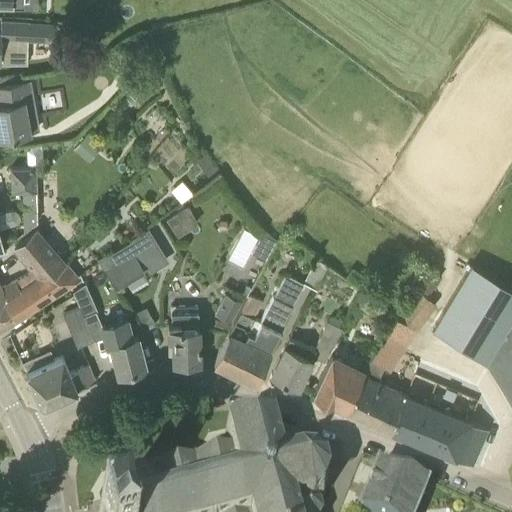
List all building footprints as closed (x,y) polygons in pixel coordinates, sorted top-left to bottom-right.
[(0,30),(0,62),(25,62),(26,37),(27,20),(27,19),(1,17),(0,30)] [(27,20),(26,37),(27,37),(52,39),(52,36),(53,22),(27,20)] [(141,34),(123,49),(133,63),(152,47),(141,34)] [(0,135),(12,134),(12,135),(15,134),(15,133),(36,130),(27,80),(0,84),(0,135)] [(89,131),(74,149),(84,157),(93,145),(98,149),(103,143),(89,131)] [(28,166),(11,167),(12,191),(23,191),(24,222),(24,232),(38,222),(37,191),(37,175),(39,174),(43,170),(42,149),(38,145),(31,145),(27,150),(28,166)] [(202,150),(193,156),(207,174),(215,168),(202,150)] [(182,179),(171,189),(181,200),(192,191),(182,179)] [(187,205),(166,218),(173,229),(177,235),(198,221),(187,205)] [(0,252),(4,249),(0,237),(0,226),(17,221),(19,219),(19,215),(19,212),(17,209),(14,208),(10,208),(0,210),(0,252)] [(0,326),(3,325),(10,321),(41,301),(52,293),(77,277),(36,228),(15,246),(33,269),(15,278),(16,280),(1,288),(0,286),(0,326)] [(148,229),(98,259),(119,291),(124,288),(121,282),(124,280),(132,292),(149,281),(142,270),(147,267),(150,271),(165,261),(158,250),(159,246),(148,229)] [(315,256),(303,281),(315,287),(327,264),(315,256)] [(511,287),(471,263),(432,328),(485,360),(511,314),(511,287)] [(285,272),(260,320),(280,329),(293,305),(291,305),(303,281),(285,272)] [(83,283),(72,289),(77,300),(88,295),(83,283)] [(246,285),(242,294),(246,296),(248,292),(250,287),(246,285)] [(364,367),(345,407),(390,428),(406,393),(377,379),(384,366),(390,370),(416,328),(437,303),(418,289),(396,315),(375,349),(369,357),(364,367)] [(246,296),(213,360),(255,381),(269,353),(269,352),(280,329),(260,320),(254,316),(262,299),(248,292),(246,296)] [(225,293),(215,312),(232,321),(241,301),(225,293)] [(171,321),(168,321),(168,336),(172,335),(173,360),(200,360),(199,325),(198,304),(170,304),(171,321)] [(95,311),(84,316),(93,338),(103,334),(105,333),(100,322),(95,311)] [(127,315),(100,322),(105,333),(103,334),(105,342),(110,341),(118,372),(145,365),(137,334),(132,335),(127,315)] [(290,334),(272,372),(281,377),(280,378),(284,380),(285,378),(298,385),(312,355),(324,361),(342,327),(339,325),(329,320),(328,320),(314,347),(290,334)] [(49,352),(25,362),(28,368),(25,370),(31,381),(38,399),(45,402),(96,380),(89,363),(70,371),(67,365),(62,354),(52,358),(49,352)] [(314,392),(345,407),(364,367),(356,363),(355,365),(332,353),(314,392)] [(406,393),(390,428),(411,437),(427,402),(406,393)] [(427,402),(411,437),(430,445),(445,410),(427,402)] [(445,410),(430,445),(450,453),(450,452),(465,419),(445,410)] [(318,511),(318,510),(313,507),(322,501),(327,488),(324,474),(312,465),(301,465),(304,460),(301,450),(292,445),(290,435),(280,429),(271,431),(270,427),(223,439),(225,446),(227,446),(229,457),(112,489),(118,511),(318,511)] [(417,511),(426,491),(377,470),(359,511),(417,511)]
